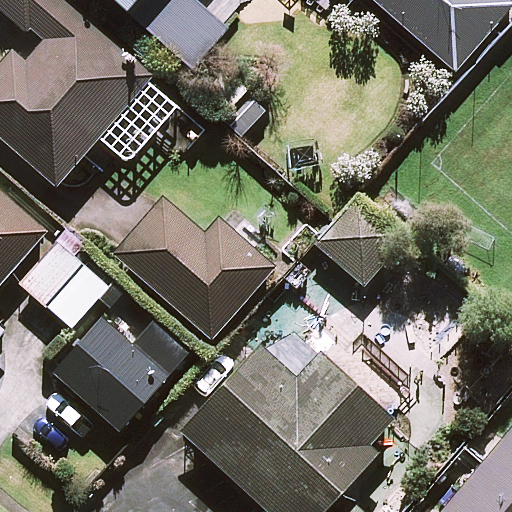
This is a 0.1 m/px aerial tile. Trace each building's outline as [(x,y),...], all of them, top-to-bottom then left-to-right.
[(101,140),(127,164),(151,139),(177,163),(203,134),(60,0),(0,0),(0,11),(41,49),(26,65),(15,53),(0,68),(0,138),(54,189),(101,140)] [(112,0),(127,13),(138,0),(112,0)] [(191,0),(180,0),(151,36),(193,71),(227,30),(191,0)] [(368,0),(456,74),(511,8),(511,4),(506,0),(368,0)] [(328,158),(255,98),(232,126),(305,186),(328,158)] [(0,288),(47,228),(0,191),(0,336),(4,332),(0,328),(0,288)] [(205,234),(165,198),(114,255),(211,341),(274,270),(218,220),(205,234)] [(405,242),(358,199),(315,245),(363,288),(405,242)] [(103,292),(54,251),(23,287),(73,328),(103,292)] [(188,353),(123,296),(54,375),(120,432),(188,353)] [(370,511),(346,490),(375,460),(363,448),(387,422),(316,356),(294,380),(259,347),(180,431),(266,511),(370,511)] [(466,511),(486,511),(474,502),(466,511)]
